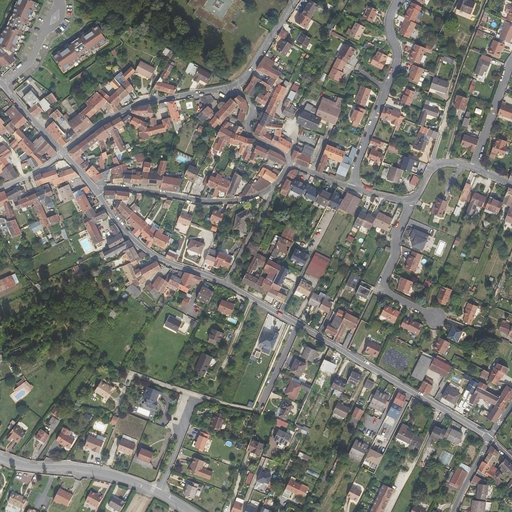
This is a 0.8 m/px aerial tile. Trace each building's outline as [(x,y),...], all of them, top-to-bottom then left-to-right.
[(17,60),(12,55),(15,48),(16,49),(22,37),(21,37),(23,32),(24,33),(28,24),(27,23),(29,19),(30,20),(36,8),(35,8),(37,3),(31,0),(30,0),(19,0),(14,12),(15,12),(13,17),(11,16),(7,25),(9,26),(7,30),(5,29),(0,39),(0,68),(4,73),(9,68),(8,67),(17,60)] [(193,16),(220,33),(222,30),(224,32),(230,35),(234,28),(231,26),(229,25),(237,11),(239,12),(243,5),(238,2),(236,0),(199,0),(196,4),(194,3),(192,1),(187,8),(192,12),(195,13),(193,16)] [(467,0),(460,0),(457,9),(470,14),(475,3),(467,0)] [(311,19),(319,6),(310,1),(302,14),(301,14),(296,23),(306,29),(312,20),(311,19)] [(412,2),(404,18),(406,19),(414,23),(422,7),(412,2)] [(229,25),(231,26),(240,13),(241,13),(245,6),(243,5),(239,12),(237,11),(229,25)] [(365,9),(368,10),(363,18),(372,23),(375,16),(374,16),(377,10),(367,5),(365,9)] [(220,33),(193,16),(191,18),(219,36),(220,34),(220,33)] [(409,38),(416,24),(414,23),(406,19),(399,33),(409,38)] [(363,27),(358,24),(356,23),(349,36),(359,41),(365,28),(363,27)] [(511,26),(505,24),(499,39),(510,43),(511,38),(511,26)] [(57,54),(53,57),(56,62),(58,61),(64,70),(78,61),(77,60),(81,57),(82,58),(89,53),(89,52),(93,49),(94,50),(107,41),(101,32),(102,31),(98,26),(94,28),(94,27),(91,29),(91,30),(83,35),(84,36),(80,39),(79,38),(71,43),(72,44),(68,47),(67,46),(57,53),(57,54)] [(288,34),(282,30),(278,36),(284,40),(285,40),(288,34)] [(312,39),(302,34),(296,43),(306,49),(312,39)] [(285,56),(292,45),(285,40),(284,40),(277,50),(285,56)] [(489,53),(498,57),(502,49),(503,49),(505,45),(494,40),(489,53)] [(338,54),(336,58),(338,58),(347,63),(348,60),(350,61),(356,50),(345,44),(339,55),(338,54)] [(431,50),(426,48),(415,44),(409,60),(420,64),(424,51),(430,53),(431,50)] [(114,50),(110,54),(113,59),(118,56),(114,50)] [(382,70),(385,65),(384,64),(386,60),(388,56),(378,51),(376,55),(375,55),(371,64),(382,70)] [(480,59),(485,61),(490,63),(492,59),(482,55),(480,59)] [(454,60),(444,56),(442,61),(452,64),(454,60)] [(272,68),(275,62),(270,59),(265,57),(261,63),(257,70),(268,76),(271,77),(266,84),(272,87),(274,84),(276,82),(282,74),(272,68)] [(345,67),(347,64),(347,63),(338,58),(328,77),(340,82),(344,73),(341,72),(344,66),(345,67)] [(487,70),(490,63),(485,61),(480,59),(475,73),(482,76),(485,69),(487,70)] [(141,61),(135,71),(150,79),(155,69),(141,61)] [(165,70),(160,78),(163,80),(165,81),(173,67),(168,64),(164,69),(165,70)] [(418,83),(424,69),(413,65),(411,69),(410,73),(411,74),(408,79),(418,83)] [(131,67),(123,75),(127,80),(135,71),(131,67)] [(207,84),(211,75),(199,68),(188,92),(189,91),(189,90),(195,89),(200,80),(207,84)] [(128,94),(134,90),(127,80),(123,75),(121,72),(114,78),(116,81),(120,78),(124,83),(123,83),(122,82),(120,85),(121,86),(128,94)] [(276,82),(279,84),(280,85),(286,77),(282,74),(276,82)] [(79,82),(82,80),(77,76),(68,82),(64,85),(68,91),(73,88),(72,86),(79,82)] [(259,86),(263,81),(254,76),(251,82),(259,87),(259,86)] [(449,83),(434,77),(430,88),(446,93),(449,83)] [(100,89),(97,92),(108,102),(114,108),(118,104),(126,96),(129,100),(132,99),(130,96),(128,94),(121,86),(120,85),(116,81),(114,78),(114,79),(109,83),(116,91),(110,97),(101,90),(100,89)] [(87,84),(84,81),(79,87),(82,90),(87,84)] [(164,92),(174,95),(177,88),(173,86),(162,83),(158,82),(156,81),(153,89),(164,92)] [(259,86),(269,92),(271,88),(272,87),(266,84),(264,82),(263,81),(259,86)] [(282,86),(280,85),(279,84),(275,90),(272,97),(281,101),(286,89),(289,83),(285,81),(282,86)] [(259,87),(251,82),(243,93),(252,98),(259,87)] [(99,84),(93,89),(97,92),(100,89),(101,90),(103,87),(99,84)] [(68,91),(64,85),(52,94),(57,101),(65,95),(64,93),(68,91)] [(294,85),(287,99),(292,102),(294,99),(296,93),(298,89),(299,87),(294,85)] [(355,102),(365,106),(371,90),(361,86),(355,102)] [(37,104),(40,102),(35,96),(36,95),(37,94),(32,89),(27,94),(28,95),(24,98),(32,107),(37,104)] [(404,95),(401,102),(410,106),(415,92),(407,89),(404,95)] [(68,91),(64,93),(65,95),(57,101),(58,102),(67,97),(70,94),(68,91)] [(92,123),(89,119),(91,117),(103,106),(108,102),(97,92),(85,103),(88,106),(78,115),(71,120),(68,122),(74,130),(77,136),(80,134),(87,129),(93,125),(92,123)] [(255,101),(260,104),(264,96),(259,93),(255,101)] [(52,94),(47,97),(52,104),(57,101),(52,94)] [(206,106),(215,101),(211,96),(203,97),(199,98),(205,106),(206,106)] [(241,110),(237,119),(244,123),(248,108),(247,105),(246,101),(239,96),(233,100),(231,99),(227,104),(225,106),(228,109),(226,111),(229,114),(238,105),(241,110)] [(260,104),(261,104),(265,106),(268,98),(265,96),(264,96),(260,104)] [(467,99),(458,96),(455,107),(464,110),(467,99)] [(40,102),(37,104),(42,110),(43,112),(50,107),(49,106),(52,104),(47,97),(41,101),(40,102)] [(275,114),(281,101),(272,97),(271,100),(267,109),(265,113),(273,118),(280,120),(280,119),(275,114)] [(338,98),(336,97),(334,102),(323,98),(321,103),(334,108),(338,98)] [(334,108),(321,103),(315,116),(321,119),(321,120),(326,122),(327,122),(335,125),(345,102),(345,100),(338,98),(334,108)] [(283,106),(286,107),(289,109),(291,104),(292,102),(287,99),(283,106)] [(168,105),(173,123),(181,121),(175,101),(168,102),(168,105)] [(103,106),(109,112),(112,109),(114,108),(108,102),(103,106)] [(208,124),(214,129),(218,124),(220,125),(229,114),(226,111),(228,109),(225,106),(227,104),(221,102),(218,105),(218,108),(221,110),(208,124)] [(506,103),(503,102),(501,106),(498,115),(511,119),(511,107),(506,105),(506,103)] [(34,117),(42,110),(37,104),(32,107),(28,110),(34,117)] [(123,109),(118,104),(114,108),(112,109),(115,113),(118,111),(123,109)] [(152,113),(154,104),(149,105),(146,117),(148,118),(150,118),(151,118),(152,113)] [(295,105),(291,104),(289,109),(286,107),(282,114),(286,116),(293,119),(296,113),(298,108),(294,106),(295,105)] [(314,106),(308,104),(304,112),(310,114),(314,106)] [(439,109),(425,104),(418,125),(423,127),(427,114),(436,117),(439,109)] [(14,105),(4,114),(5,115),(19,129),(28,121),(20,113),(17,109),(14,105)] [(146,117),(149,105),(144,106),(139,107),(132,111),(132,113),(137,115),(146,117)] [(202,112),(208,117),(210,119),(214,115),(212,113),(213,112),(207,107),(202,112)] [(355,110),(351,120),(359,123),(363,113),(364,114),(366,110),(358,107),(356,110),(355,110)] [(388,109),(384,108),(382,113),(380,118),(384,119),(392,121),(391,123),(397,126),(397,124),(400,118),(401,113),(393,110),(388,108),(388,109)] [(51,115),(56,121),(63,115),(58,110),(55,112),(51,115)] [(203,123),(208,117),(202,112),(197,117),(203,123)] [(261,121),(259,125),(268,129),(275,130),(282,130),(283,126),(270,124),(273,118),(265,113),(261,112),(259,117),(258,120),(261,121)] [(319,123),(321,120),(321,119),(315,116),(310,114),(304,112),(302,116),(301,116),(297,122),(301,124),(303,125),(316,131),(319,123)] [(169,118),(162,120),(163,124),(157,126),(156,122),(156,118),(153,118),(154,114),(152,113),(151,118),(150,118),(149,128),(152,136),(166,132),(166,130),(172,128),(169,118)] [(122,120),(120,117),(111,122),(115,130),(116,130),(123,126),(129,122),(132,117),(128,114),(125,117),(122,120)] [(1,118),(0,117),(0,132),(2,135),(7,131),(13,136),(19,129),(5,115),(1,118)] [(135,126),(134,128),(137,129),(138,127),(142,121),(138,119),(134,117),(131,123),(135,126)] [(138,127),(141,129),(145,132),(147,128),(148,123),(142,121),(138,127)] [(54,122),(46,129),(57,141),(65,135),(59,129),(59,128),(54,122)] [(121,153),(126,150),(118,133),(116,130),(115,130),(111,122),(108,124),(103,127),(108,134),(111,133),(114,140),(110,143),(109,143),(112,149),(117,146),(119,149),(121,153)] [(259,124),(254,134),(263,139),(263,140),(269,143),(271,144),(275,146),(281,135),(281,134),(282,130),(275,130),(275,131),(275,136),(273,139),(266,134),(268,129),(259,125),(259,124)] [(237,126),(232,133),(233,133),(237,135),(242,128),(237,126)] [(101,147),(105,146),(104,143),(103,141),(109,137),(108,134),(103,127),(99,129),(95,133),(99,140),(99,141),(101,147)] [(226,129),(222,127),(217,136),(220,138),(228,141),(229,141),(233,133),(232,133),(226,129)] [(27,137),(19,129),(13,136),(16,139),(11,143),(16,147),(27,137)] [(426,135),(437,139),(439,133),(438,132),(429,129),(426,135)] [(66,136),(65,135),(57,141),(63,147),(73,139),(77,136),(74,130),(66,136)] [(84,153),(99,141),(99,140),(95,133),(87,139),(79,145),(84,153)] [(237,135),(233,133),(229,141),(231,144),(238,145),(241,137),(237,135)] [(419,133),(412,148),(423,152),(428,141),(423,139),(425,135),(419,133)] [(281,135),(275,146),(282,150),(288,153),(293,145),(282,138),(284,136),(281,134),(281,135)] [(469,150),(474,152),(478,140),(464,135),(461,144),(470,148),(469,150)] [(34,144),(27,137),(16,147),(14,149),(16,151),(20,147),(26,153),(30,157),(47,142),(42,137),(34,144)] [(247,140),(241,137),(238,145),(236,148),(240,150),(239,153),(243,155),(245,150),(245,148),(247,140)] [(228,141),(220,138),(218,144),(216,143),(213,150),(218,152),(218,150),(223,152),(228,141)] [(254,139),(248,138),(247,140),(245,148),(245,150),(246,151),(242,158),(247,161),(251,151),(254,139)] [(323,140),(323,139),(319,138),(315,149),(311,158),(311,159),(314,160),(320,148),(323,140)] [(375,146),(378,147),(379,147),(381,141),(372,138),(370,143),(375,146)] [(497,153),(505,155),(505,154),(507,150),(508,147),(505,146),(507,142),(497,138),(496,143),(494,142),(489,157),(495,159),(497,153)] [(46,152),(51,157),(57,153),(52,147),(47,142),(30,157),(31,158),(39,166),(48,161),(42,156),(46,152)] [(264,147),(262,145),(257,142),(254,147),(256,148),(251,159),(248,163),(253,165),(255,161),(258,154),(269,159),(276,163),(280,155),(278,154),(269,150),(269,151),(268,151),(265,149),(263,149),(264,147)] [(80,156),(84,153),(79,145),(68,153),(80,166),(84,161),(80,156)] [(305,145),(303,149),(301,154),(311,158),(315,149),(305,145)] [(328,157),(341,163),(344,156),(346,152),(327,145),(323,155),(328,157)] [(389,145),(387,149),(397,153),(399,148),(389,145)] [(0,152),(0,151),(0,157),(3,156),(10,151),(5,146),(0,152)] [(301,154),(303,149),(300,148),(299,152),(297,151),(299,147),(296,146),(292,156),(292,161),(299,164),(307,168),(311,159),(311,158),(301,154)] [(348,158),(352,159),(357,149),(352,147),(348,158)] [(382,153),(377,151),(374,150),(372,149),(368,158),(374,160),(374,161),(379,163),(382,153)] [(6,159),(12,154),(10,151),(3,156),(6,159)] [(102,156),(103,160),(108,158),(108,157),(112,155),(111,154),(108,156),(106,152),(102,154),(102,156)] [(19,157),(21,162),(31,158),(30,157),(26,153),(19,157)] [(278,164),(285,165),(285,160),(284,159),(280,155),(276,163),(278,164)] [(322,174),(328,159),(328,157),(323,155),(316,171),(322,174)] [(10,164),(6,159),(3,156),(0,157),(0,167),(2,170),(10,164)] [(348,158),(344,156),(341,163),(337,173),(336,174),(345,177),(352,159),(348,158)] [(400,169),(403,170),(410,172),(415,160),(405,157),(400,169)] [(31,158),(21,162),(22,167),(23,170),(26,168),(25,167),(31,165),(33,169),(39,166),(31,158)] [(89,160),(80,166),(86,172),(90,169),(89,166),(89,160)] [(158,171),(165,172),(165,170),(167,161),(161,161),(158,171)] [(148,186),(148,184),(152,171),(150,170),(151,163),(144,162),(144,164),(143,171),(142,184),(142,186),(148,186)] [(65,165),(68,169),(74,178),(79,176),(70,167),(67,163),(65,165)] [(13,168),(10,164),(2,170),(3,171),(8,179),(9,180),(17,176),(13,168)] [(90,169),(86,172),(89,175),(91,178),(95,174),(96,176),(100,174),(101,173),(101,171),(101,169),(99,167),(96,170),(93,166),(91,164),(89,166),(90,169)] [(112,169),(113,175),(124,174),(123,171),(122,168),(122,165),(120,165),(116,167),(112,169)] [(200,171),(189,165),(187,171),(198,175),(200,171)] [(400,179),(403,170),(400,169),(392,166),(387,180),(398,184),(400,179)] [(272,172),(263,167),(258,174),(261,176),(255,183),(252,180),(249,183),(252,187),(257,192),(258,192),(266,188),(272,183),(279,176),(281,173),(274,169),(272,172)] [(68,169),(57,174),(59,178),(60,177),(62,183),(74,178),(68,169)] [(279,193),(285,196),(289,189),(294,180),(298,171),(295,169),(292,170),(290,171),(285,178),(286,179),(279,193)] [(59,178),(57,174),(56,170),(41,174),(41,173),(37,175),(34,177),(38,186),(49,182),(52,187),(62,183),(60,177),(59,178)] [(110,170),(105,172),(101,173),(100,174),(96,176),(95,174),(91,178),(98,185),(99,185),(102,186),(105,186),(110,170)] [(143,171),(132,170),(132,171),(131,183),(142,184),(143,171)] [(176,172),(165,170),(165,172),(164,176),(175,178),(176,172)] [(0,176),(4,181),(8,179),(3,171),(0,173),(0,176)] [(132,171),(123,171),(124,174),(123,182),(126,182),(131,183),(132,171)] [(158,171),(152,171),(148,184),(161,185),(164,176),(165,172),(158,171)] [(190,181),(194,183),(198,175),(187,171),(184,177),(191,180),(190,181)] [(239,175),(235,173),(231,182),(227,193),(225,196),(232,198),(233,198),(242,177),(239,175)] [(113,183),(123,182),(124,174),(113,175),(113,183)] [(203,184),(207,186),(211,176),(212,175),(208,174),(203,184)] [(212,187),(216,189),(221,178),(222,177),(218,174),(216,178),(211,176),(207,186),(206,187),(208,188),(209,187),(212,188),(212,187)] [(335,177),(334,179),(343,182),(345,177),(336,174),(335,177)] [(420,178),(414,175),(410,183),(416,186),(420,178)] [(175,178),(164,176),(161,185),(160,189),(168,190),(177,192),(183,180),(175,178)] [(231,182),(221,178),(216,189),(212,196),(212,197),(217,197),(219,192),(218,191),(218,190),(227,193),(231,182)] [(298,182),(294,180),(289,189),(301,196),(303,193),(306,186),(302,184),(303,183),(298,181),(298,182)] [(243,193),(242,197),(249,196),(255,193),(257,192),(252,187),(249,183),(248,183),(243,193)] [(37,212),(43,209),(41,205),(45,203),(47,205),(53,202),(50,196),(53,194),(48,184),(43,186),(44,190),(40,192),(36,193),(40,203),(35,206),(34,206),(37,212)] [(471,186),(466,184),(459,199),(464,201),(471,186)] [(59,189),(65,203),(75,198),(72,193),(69,185),(59,189)] [(320,191),(307,185),(306,186),(303,193),(306,195),(305,197),(314,202),(320,191)] [(14,190),(6,194),(9,201),(26,192),(24,189),(23,190),(20,189),(19,186),(15,188),(14,189),(14,190)] [(87,186),(81,189),(84,194),(85,194),(90,191),(87,186)] [(81,189),(72,193),(75,198),(75,199),(76,198),(84,194),(81,189)] [(314,202),(326,208),(328,206),(331,200),(333,195),(321,189),(320,191),(314,202)] [(8,201),(9,201),(6,194),(5,191),(0,193),(0,207),(4,205),(8,221),(9,221),(16,220),(14,214),(13,214),(12,210),(8,201)] [(106,199),(116,199),(116,191),(105,191),(105,194),(105,199),(106,199)] [(126,192),(116,191),(116,199),(123,200),(129,201),(129,198),(129,196),(131,196),(132,193),(130,193),(126,192)] [(361,200),(347,192),(340,205),(339,208),(353,215),(354,213),(361,200)] [(36,193),(22,199),(18,201),(22,208),(34,203),(35,206),(40,203),(36,193)] [(486,197),(475,193),(467,212),(473,215),(477,206),(481,208),(486,197)] [(92,208),(85,194),(84,194),(76,198),(84,212),(85,212),(92,208)] [(485,209),(498,214),(502,203),(489,198),(485,209)] [(439,199),(436,206),(434,210),(433,209),(431,213),(441,217),(447,203),(439,199)] [(168,210),(173,201),(166,200),(162,208),(168,210)] [(340,205),(331,200),(328,206),(337,211),(339,208),(340,205)] [(127,206),(122,201),(119,207),(118,208),(122,213),(124,214),(129,208),(127,206)] [(138,206),(135,203),(129,208),(133,212),(133,211),(138,206)] [(85,219),(87,222),(102,215),(103,218),(108,216),(104,210),(96,214),(93,207),(92,208),(85,212),(88,218),(85,219)] [(118,208),(114,211),(118,217),(122,213),(118,208)] [(133,212),(129,208),(124,214),(127,218),(133,212)] [(40,220),(44,227),(55,222),(52,217),(47,219),(43,209),(37,212),(40,220)] [(221,223),(224,214),(214,209),(210,219),(221,223)] [(237,215),(234,229),(244,231),(246,222),(253,218),(248,209),(237,215)] [(136,214),(133,211),(133,212),(127,218),(124,214),(122,213),(118,217),(123,222),(126,220),(127,221),(135,229),(132,232),(137,237),(140,233),(143,229),(141,227),(145,222),(136,214)] [(193,216),(182,212),(178,222),(189,226),(191,223),(193,216)] [(353,226),(359,229),(362,225),(367,215),(361,212),(359,216),(357,218),(353,226)] [(373,224),(386,231),(393,219),(379,212),(376,218),(373,224)] [(376,218),(367,214),(367,215),(362,225),(370,229),(373,224),(376,218)] [(110,218),(108,216),(103,218),(102,215),(87,222),(84,224),(95,245),(103,240),(95,223),(102,219),(103,222),(109,219),(110,218)] [(13,237),(22,233),(16,220),(9,221),(7,222),(13,237)] [(39,221),(30,225),(34,233),(35,233),(43,229),(39,221)] [(148,224),(145,222),(141,227),(143,229),(140,233),(148,240),(145,245),(150,248),(152,243),(151,243),(157,231),(158,232),(159,230),(153,225),(151,228),(147,225),(148,224)] [(124,240),(118,227),(115,224),(110,227),(115,238),(107,242),(110,248),(120,244),(119,243),(124,240)] [(300,230),(287,224),(280,237),(293,244),(294,242),(300,230)] [(422,251),(428,236),(415,230),(410,239),(414,241),(411,246),(422,251)] [(164,249),(171,238),(166,236),(162,234),(158,232),(157,231),(151,243),(152,243),(157,245),(164,249)] [(178,247),(181,248),(186,236),(184,235),(183,237),(181,236),(177,247),(178,247)] [(270,248),(265,257),(269,259),(275,248),(280,237),(276,235),(271,244),(272,245),(271,248),(270,248)] [(293,244),(280,237),(275,248),(269,259),(264,268),(259,279),(254,289),(267,295),(279,270),(281,266),(273,262),(279,250),(287,255),(292,245),(293,244)] [(131,243),(130,240),(103,253),(107,259),(115,254),(124,249),(125,251),(133,246),(131,243)] [(188,249),(201,254),(204,244),(191,240),(188,249)] [(256,253),(259,247),(250,242),(246,249),(256,254),(256,253)] [(138,254),(133,246),(125,251),(121,253),(121,254),(117,256),(119,259),(121,257),(126,265),(137,260),(147,256),(142,252),(138,254)] [(169,251),(166,258),(173,261),(174,259),(177,260),(181,248),(178,247),(175,254),(169,251)] [(290,259),(304,266),(309,255),(304,252),(303,255),(300,253),(301,251),(296,248),(290,259)] [(210,249),(207,255),(204,263),(213,266),(216,259),(219,252),(210,249)] [(408,263),(406,268),(416,272),(423,256),(413,251),(411,256),(410,256),(408,260),(409,260),(408,263)] [(227,256),(219,252),(216,259),(213,266),(219,268),(220,265),(220,264),(223,265),(224,267),(227,268),(229,267),(232,259),(227,257),(227,256)] [(305,273),(320,280),(330,260),(316,252),(311,261),(305,273)] [(269,259),(265,257),(256,253),(256,254),(241,282),(254,289),(259,279),(251,275),(254,271),(255,272),(258,265),(264,268),(269,259)] [(5,257),(9,266),(13,264),(8,255),(5,257)] [(132,281),(134,282),(144,277),(140,270),(139,268),(135,271),(132,266),(138,264),(137,260),(126,265),(123,266),(130,282),(132,281)] [(161,269),(158,263),(157,261),(155,262),(140,270),(144,277),(134,282),(137,286),(145,280),(145,279),(161,269)] [(287,274),(279,270),(267,295),(283,303),(286,296),(278,292),(287,274)] [(172,275),(172,276),(168,282),(165,280),(159,291),(162,295),(167,287),(176,291),(178,288),(184,276),(186,272),(181,271),(180,271),(177,277),(172,275)] [(198,285),(201,278),(195,276),(186,272),(184,276),(178,288),(187,293),(192,282),(198,285)] [(346,285),(355,289),(361,277),(352,273),(346,285)] [(15,274),(0,280),(0,292),(16,285),(14,281),(17,280),(15,274)] [(154,288),(150,292),(156,299),(160,294),(158,292),(159,291),(165,280),(159,276),(152,285),(154,288)] [(407,294),(412,282),(401,277),(399,281),(401,282),(397,290),(407,294)] [(312,287),(302,282),(301,281),(299,285),(294,294),(299,297),(305,295),(308,296),(312,287)] [(142,292),(132,283),(131,285),(129,286),(126,290),(130,295),(135,299),(142,292)] [(146,287),(150,292),(154,288),(152,285),(150,283),(146,287)] [(367,298),(371,289),(360,285),(356,294),(367,298)] [(197,298),(208,304),(215,292),(204,286),(197,298)] [(442,286),(440,291),(441,292),(438,299),(437,302),(445,305),(447,302),(452,290),(442,286)] [(187,294),(182,305),(186,307),(192,295),(187,293),(187,294)] [(312,311),(316,313),(319,309),(324,299),(320,296),(313,293),(308,303),(312,305),(314,307),(312,311)] [(324,299),(319,309),(328,313),(333,304),(324,299)] [(218,310),(231,315),(236,304),(233,302),(232,304),(222,300),(218,310)] [(357,303),(352,300),(349,307),(354,310),(357,303)] [(467,309),(464,315),(465,315),(463,321),(471,324),(478,307),(469,303),(466,308),(467,309)] [(349,333),(352,335),(360,319),(351,315),(354,310),(349,307),(346,313),(343,319),(338,330),(335,336),(333,341),(338,344),(347,326),(352,328),(349,333)] [(400,313),(392,309),(391,310),(385,307),(381,315),(395,322),(400,313)] [(339,309),(336,315),(343,319),(346,313),(339,309)] [(336,315),(330,326),(338,330),(343,319),(336,315)] [(170,316),(165,325),(177,332),(181,323),(174,320),(175,318),(170,316)] [(401,326),(418,335),(423,325),(417,322),(417,323),(411,320),(410,321),(405,318),(401,326)] [(509,334),(511,336),(511,325),(502,322),(499,329),(505,332),(509,334)] [(338,330),(330,326),(328,325),(325,331),(335,336),(338,330)] [(464,332),(454,327),(452,331),(450,334),(448,338),(458,343),(464,332)] [(216,341),(219,342),(221,338),(222,339),(224,334),(212,329),(209,338),(210,338),(216,341)] [(272,349),(279,334),(273,331),(271,335),(264,332),(259,344),(263,346),(263,347),(267,349),(267,347),(270,349),(272,349)] [(349,333),(342,346),(346,349),(352,335),(349,333)] [(444,354),(450,343),(440,338),(439,337),(433,349),(444,354)] [(365,351),(377,357),(382,347),(370,342),(365,351)] [(307,346),(302,358),(312,362),(317,351),(307,346)] [(204,374),(209,366),(208,365),(212,357),(203,353),(195,370),(204,374)] [(411,376),(416,378),(420,372),(425,375),(433,360),(422,355),(416,367),(411,376)] [(429,369),(444,376),(446,378),(452,367),(450,366),(435,358),(429,369)] [(290,371),(301,376),(306,365),(295,360),(290,371)] [(320,369),(324,371),(325,369),(329,371),(333,373),(336,366),(324,360),(321,366),(320,369)] [(508,368),(507,368),(497,364),(495,368),(494,368),(491,373),(489,380),(488,381),(496,385),(498,382),(503,373),(505,374),(508,368)] [(481,376),(487,379),(489,372),(484,370),(481,376)] [(362,375),(353,371),(347,382),(357,386),(362,375)] [(422,381),(425,375),(420,372),(416,378),(422,381)] [(283,380),(290,383),(293,378),(286,374),(283,380)] [(300,388),(310,392),(312,386),(293,378),(290,383),(285,394),(296,398),(300,388)] [(332,387),(342,393),(347,383),(336,378),(332,387)] [(421,391),(428,395),(433,387),(431,386),(433,382),(426,378),(419,390),(421,391)] [(374,383),(367,380),(364,387),(371,390),(374,383)] [(31,385),(26,381),(19,386),(21,389),(24,386),(29,391),(34,387),(31,385)] [(110,387),(101,381),(96,390),(109,398),(115,389),(111,387),(110,387)] [(480,381),(477,387),(485,391),(488,386),(480,381)] [(473,395),(474,394),(477,387),(473,385),(469,393),(473,395)] [(511,388),(507,385),(498,397),(498,398),(507,404),(511,398),(511,396),(511,388)] [(159,392),(146,387),(142,398),(146,400),(145,404),(150,406),(150,407),(155,409),(157,406),(156,406),(157,403),(154,402),(155,398),(156,398),(159,392)] [(442,397),(454,404),(460,394),(448,387),(442,397)] [(488,392),(485,391),(477,387),(474,394),(481,397),(483,398),(485,399),(488,392)] [(377,390),(369,406),(381,412),(389,396),(377,390)] [(495,405),(504,409),(507,404),(498,398),(498,397),(488,392),(485,399),(490,402),(495,405)] [(389,416),(400,422),(411,400),(398,393),(385,419),(387,420),(389,416)] [(476,406),(479,400),(472,397),(469,402),(476,406)] [(280,408),(282,409),(279,416),(286,419),(292,405),(283,401),(280,408)] [(333,412),(342,417),(347,407),(338,402),(333,412)] [(51,412),(56,416),(62,409),(56,405),(51,412)] [(495,405),(490,413),(498,418),(504,409),(495,405)] [(349,422),(356,425),(363,411),(356,408),(349,422)] [(498,418),(490,413),(484,410),(481,414),(496,422),(498,418)] [(215,415),(210,426),(220,431),(225,420),(225,419),(226,416),(225,415),(220,413),(217,412),(216,415),(215,415)] [(55,420),(52,418),(49,422),(52,424),(51,426),(55,428),(59,421),(56,419),(55,420)] [(275,425),(280,427),(281,425),(286,428),(288,423),(277,419),(275,425)] [(395,440),(400,443),(406,430),(408,427),(403,424),(395,440)] [(16,426),(7,437),(10,440),(13,437),(19,442),(25,434),(16,426)] [(442,430),(435,426),(430,437),(437,441),(439,438),(442,439),(443,437),(447,430),(443,428),(442,430)] [(65,428),(62,432),(70,436),(72,432),(65,428)] [(49,435),(41,429),(36,437),(44,443),(49,435)] [(274,440),(286,445),(291,435),(279,429),(274,440)] [(463,434),(451,429),(446,439),(458,444),(459,442),(461,443),(462,440),(460,439),(463,434)] [(202,431),(201,430),(197,441),(195,445),(195,446),(203,449),(209,434),(202,431)] [(409,444),(415,447),(419,449),(424,440),(414,435),(414,434),(406,430),(400,443),(407,447),(408,444),(409,444)] [(70,436),(62,432),(57,441),(60,442),(60,443),(70,449),(76,440),(70,436)] [(104,443),(90,437),(86,446),(93,449),(92,451),(100,454),(104,443)] [(264,445),(251,439),(247,450),(260,455),(264,445)] [(136,446),(122,440),(118,450),(132,456),(136,446)] [(368,446),(356,440),(348,455),(361,462),(368,446)] [(496,466),(492,464),(499,453),(491,446),(487,454),(488,455),(483,463),(490,467),(489,469),(496,474),(498,471),(499,470),(497,469),(495,467),(496,466)] [(155,452),(143,447),(139,457),(151,462),(155,452)] [(365,460),(378,466),(383,457),(370,450),(365,460)] [(442,451),(439,461),(447,464),(450,453),(442,451)] [(308,464),(311,458),(300,452),(297,459),(308,464)] [(188,469),(188,470),(209,479),(212,471),(201,467),(204,460),(195,456),(191,463),(190,466),(189,466),(188,469)] [(501,468),(511,478),(511,465),(506,459),(503,462),(500,466),(501,468)] [(470,468),(467,466),(460,462),(455,473),(449,484),(457,488),(459,489),(463,481),(470,468)] [(478,470),(483,474),(491,479),(496,474),(489,469),(490,467),(483,463),(482,462),(478,470)] [(440,463),(439,466),(449,471),(451,468),(440,463)] [(320,475),(308,469),(306,473),(318,478),(320,475)] [(272,475),(261,471),(258,480),(269,484),(272,475)] [(456,490),(457,488),(449,484),(455,473),(451,471),(445,485),(456,490)] [(503,476),(498,471),(496,474),(491,479),(498,485),(502,481),(500,479),(503,476)] [(245,482),(250,484),(254,474),(250,473),(247,480),(246,480),(245,482)] [(483,480),(475,476),(471,483),(472,483),(478,484),(485,485),(489,481),(483,480)] [(189,483),(187,483),(183,493),(192,497),(198,483),(191,480),(189,483)] [(297,494),(301,486),(301,485),(290,480),(286,489),(297,494)] [(360,482),(355,480),(350,489),(355,491),(357,492),(356,493),(360,495),(365,485),(364,483),(362,482),(360,482)] [(384,484),(370,511),(382,511),(394,489),(384,484)] [(488,495),(489,485),(485,485),(478,484),(477,494),(486,495),(488,495)] [(308,489),(301,486),(297,494),(304,497),(308,489)] [(61,491),(55,502),(61,504),(60,505),(68,509),(73,498),(61,491)] [(100,499),(92,494),(87,504),(98,510),(104,500),(103,499),(101,498),(100,499)] [(16,497),(12,495),(8,504),(23,510),(26,503),(27,502),(21,499),(21,498),(16,495),(16,497)] [(110,508),(113,510),(118,501),(115,499),(110,508)] [(486,504),(486,502),(477,501),(473,500),(471,511),(484,511),(485,510),(485,506),(486,504)] [(119,502),(118,501),(113,510),(116,511),(122,511),(125,508),(118,504),(119,502)]
